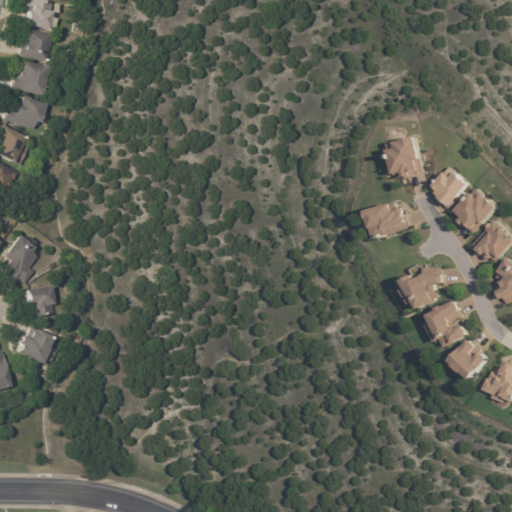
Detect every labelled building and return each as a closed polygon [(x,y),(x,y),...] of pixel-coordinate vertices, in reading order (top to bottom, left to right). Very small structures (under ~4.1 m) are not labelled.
[(52,29),(28,24),(31,9),(34,10),(35,5),(27,3),(27,0),(52,0),(50,9),(55,10),(52,29)] [(55,34),(50,62),(23,57),(29,29),(55,34)] [(13,87),(15,75),(23,76),(26,62),(53,67),(47,96),(26,92),(26,91),(12,89),(13,87)] [(45,101),(51,103),(44,122),(41,121),(40,124),(37,123),(35,129),(5,119),(9,106),(18,109),(20,101),(25,102),(27,95),(45,101)] [(0,134),(4,126),(28,138),(25,146),(29,148),(20,166),(0,156),(0,134)] [(415,134),(424,171),(404,176),(403,171),(394,173),(389,149),(397,147),(395,140),(402,139),(402,137),(415,134)] [(0,161),(18,172),(19,170),(27,175),(24,181),(19,178),(9,193),(0,187),(0,161)] [(472,184),(452,167),(432,189),(452,207),(472,184)] [(473,232),(498,207),(489,197),(488,198),(482,192),(478,197),(472,191),(455,209),(461,215),(459,218),(473,232)] [(389,197),(390,201),(396,198),(398,203),(402,202),(410,224),(378,235),(367,205),(389,197)] [(495,261),(511,244),(511,235),(496,219),(471,244),(481,254),(485,250),(495,261)] [(0,253),(16,232),(32,244),(27,252),(34,257),(25,269),(30,272),(20,285),(4,272),(7,269),(0,265),(4,260),(0,257),(0,253)] [(511,259),(507,257),(495,277),(500,280),(502,286),(495,289),(503,305),(511,300),(511,259)] [(443,264),(442,278),(434,278),(441,288),(419,301),(403,276),(422,264),(443,264)] [(28,301),(26,292),(50,288),(53,307),(49,307),(50,317),(34,319),(32,307),(29,307),(28,301)] [(454,296),(473,331),(447,344),(441,333),(435,336),(427,321),(432,318),(428,310),(454,296)] [(49,335),(52,337),(48,347),(49,348),(42,364),(25,357),(26,356),(18,353),(21,344),(18,343),(21,335),(23,336),(27,326),(38,331),(38,330),(49,335)] [(469,335),(489,356),(470,373),(451,353),(469,335)] [(0,391),(0,356),(1,356),(11,389),(0,391)] [(484,393),(507,401),(507,399),(511,400),(511,369),(505,367),(503,372),(492,368),(484,393)]
